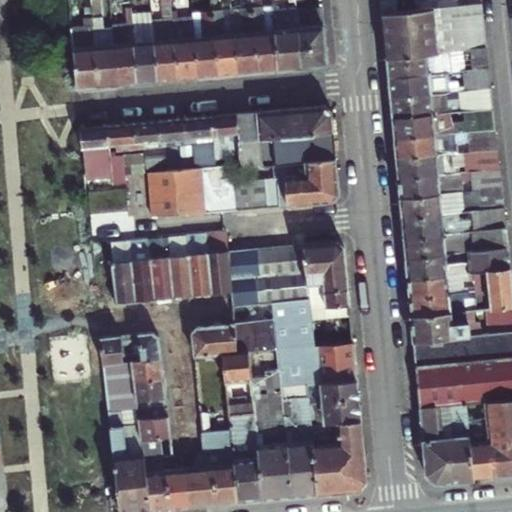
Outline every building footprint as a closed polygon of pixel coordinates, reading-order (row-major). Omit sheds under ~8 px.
[(271,8),(274,36),(278,75),(301,73),(297,35),(281,36),(277,7),(271,8)] [(382,19),(385,63),(485,52),(480,9),(382,19)] [(232,16),(232,20),(238,79),(259,77),(252,18),(252,14),(232,16)] [(295,17),(297,35),(301,73),(326,70),(320,14),(295,17)] [(212,17),(213,22),(219,80),(238,79),(232,20),(232,16),(212,17)] [(191,19),(191,24),(197,82),(219,80),(213,22),(212,17),(191,19)] [(172,33),(177,84),(197,82),(191,24),(176,25),(175,18),(170,19),(172,33)] [(152,34),(156,86),(177,84),(172,33),(170,19),(164,19),(165,34),(152,34)] [(131,28),(137,88),(156,86),(152,34),(151,26),(131,28)] [(117,90),(137,88),(131,28),(111,29),(113,49),(117,90)] [(72,94),(97,92),(93,52),(92,39),(91,32),(63,34),(72,94)] [(274,36),(254,38),(259,77),(278,75),(274,36)] [(93,52),(97,92),(117,90),(113,49),(93,52)] [(485,52),(385,63),(387,85),(487,74),(485,52)] [(487,74),(387,85),(389,104),(489,94),(487,74)] [(389,104),(391,124),(492,114),(490,103),(489,94),(389,104)] [(231,174),(242,173),(272,170),(335,163),(330,115),(324,110),(238,118),(241,144),(238,144),(228,145),(231,174)] [(391,124),(393,146),(494,136),(492,114),(391,124)] [(210,121),(213,146),(228,145),(238,144),(241,144),(238,118),(210,121)] [(183,123),(185,149),(213,146),(210,121),(183,123)] [(161,151),(185,149),(183,123),(159,125),(161,151)] [(134,128),(136,153),(161,151),(159,125),(134,128)] [(107,130),(110,156),(123,155),(136,153),(134,128),(107,130)] [(107,130),(77,133),(81,159),(110,156),(107,130)] [(393,146),(395,166),(496,155),(494,136),(393,146)] [(228,145),(213,146),(215,172),(215,175),(231,174),(228,145)] [(126,189),(123,155),(110,156),(113,190),(126,189)] [(395,166),(397,185),(499,174),(496,155),(395,166)] [(81,159),(84,185),(105,183),(106,191),(113,190),(110,156),(81,159)] [(333,206),(338,196),(337,181),(335,163),(272,170),(273,184),(233,188),(236,216),(333,206)] [(184,222),(236,216),(231,174),(215,175),(215,172),(147,178),(152,222),(184,218),(184,222)] [(397,185),(399,205),(501,196),(499,174),(397,185)] [(399,205),(400,225),(503,215),(501,196),(399,205)] [(400,225),(402,245),(506,235),(503,215),(400,225)] [(404,265),(443,262),(462,260),(508,255),(506,235),(402,245),(404,262),(404,265)] [(224,237),(205,239),(212,299),(231,297),(227,257),(224,237)] [(188,261),(192,301),(212,299),(205,239),(186,241),(188,261)] [(166,242),(169,263),(173,302),(192,301),(188,261),(186,241),(166,242)] [(148,244),(150,264),(154,304),(173,302),(169,263),(166,242),(148,244)] [(148,244),(128,246),(134,306),(154,304),(150,264),(148,244)] [(134,306),(128,246),(109,248),(110,268),(115,308),(134,306)] [(335,247),(303,251),(308,287),(309,305),(310,315),(349,312),(343,253),(335,247)] [(308,287),(303,251),(274,253),(278,281),(257,284),(260,310),(274,309),(309,305),(308,287)] [(274,253),(227,257),(231,297),(234,313),(260,310),(257,284),(278,281),(274,253)] [(404,265),(406,285),(446,281),(472,278),(478,278),(486,277),(510,274),(509,262),(508,255),(462,260),(463,265),(467,264),(468,271),(444,273),(443,262),(404,265)] [(92,269),(96,310),(115,308),(110,268),(92,269)] [(511,292),(510,274),(486,277),(491,316),(511,313),(511,292)] [(482,316),(478,278),(472,278),(474,298),(476,317),(482,316)] [(406,285),(408,304),(447,301),(446,281),(406,285)] [(408,304),(409,323),(476,317),(474,298),(466,298),(467,308),(448,310),(447,301),(408,304)] [(306,403),(305,393),(356,388),(352,349),(314,353),(310,315),(309,305),(274,309),(275,327),(278,354),(282,393),(300,391),(301,404),(306,403)] [(409,323),(412,348),(511,338),(511,313),(491,316),(482,316),(476,317),(409,323)] [(195,363),(224,360),(249,357),(268,355),(278,354),(275,327),(235,330),(192,334),(195,363)] [(152,338),(137,340),(140,365),(160,363),(158,344),(152,338)] [(511,338),(412,348),(414,374),(511,364),(511,338)] [(131,366),(129,351),(128,340),(99,343),(103,373),(132,370),(131,366)] [(132,370),(134,388),(163,384),(160,363),(140,365),(137,340),(128,340),(131,366),(132,370)] [(252,389),(253,408),(265,406),(264,401),(272,400),(268,355),(249,357),(252,389)] [(224,360),(227,391),(252,389),(249,357),(224,360)] [(418,415),(444,413),(445,421),(465,419),(464,418),(464,410),(484,408),(511,405),(511,364),(414,374),(418,415)] [(103,373),(117,511),(148,511),(143,461),(141,446),(140,434),(137,415),(134,388),(132,370),(103,373)] [(134,388),(137,415),(166,412),(163,384),(134,388)] [(306,403),(307,412),(358,407),(356,388),(305,393),(306,403)] [(311,448),(310,432),(307,412),(306,403),(301,404),(290,405),(292,423),(295,449),(311,448)] [(487,433),(488,440),(493,484),(511,482),(511,405),(484,408),(486,425),(487,433)] [(307,412),(310,432),(360,427),(358,415),(358,407),(307,412)] [(140,434),(141,446),(169,442),(169,440),(166,412),(137,415),(140,434)] [(436,490),(472,486),(467,442),(466,432),(465,425),(465,419),(445,421),(444,413),(418,415),(424,481),(436,490)] [(234,470),(238,508),(262,506),(255,422),(236,424),(235,417),(229,417),(231,437),(233,455),(234,470)] [(255,422),(262,506),(293,503),(285,424),(284,418),(255,422)] [(285,424),(293,503),(317,501),(311,448),(295,449),(292,423),(285,424)] [(473,427),(473,424),(465,425),(466,432),(473,431),(474,434),(487,433),(486,425),(473,427)] [(311,448),(317,501),(359,497),(365,485),(360,427),(310,432),(311,448)] [(189,511),(194,511),(199,511),(226,509),(238,508),(234,470),(233,455),(231,437),(202,440),(203,458),(196,464),(194,475),(185,476),(189,511)] [(467,442),(472,486),(493,484),(488,440),(467,442)] [(148,511),(170,511),(165,475),(164,467),(164,462),(172,461),(169,442),(141,446),(143,461),(148,511)] [(189,511),(185,476),(182,469),(179,465),(172,461),(164,462),(164,467),(165,475),(170,511),(189,511)]
